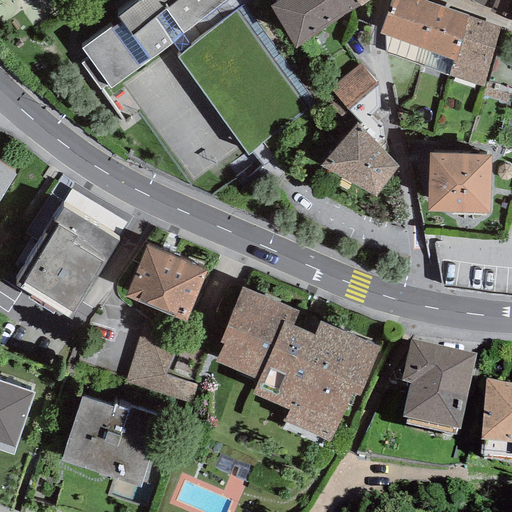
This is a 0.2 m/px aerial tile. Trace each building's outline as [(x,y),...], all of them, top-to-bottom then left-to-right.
[(22,7),(35,25),(67,3),(64,0),(0,0),(0,19),(1,21),(22,7)] [(107,86),(109,89),(234,0),(136,0),(137,1),(116,16),(120,21),(81,48),(88,58),(81,63),(100,90),(107,86)] [(328,25),(309,0),(278,0),(270,6),(295,49),(328,25)] [(309,0),(328,25),(360,7),(354,0),(309,0)] [(469,16),(421,0),(390,0),(379,34),(453,59),(455,59),(469,16)] [(511,0),(495,0),(491,11),(511,19),(511,0)] [(243,8),(176,58),(248,156),(316,106),(243,8)] [(501,27),(469,16),(455,59),(453,59),(448,75),(482,86),(501,27)] [(378,85),(360,64),(322,93),(339,116),(347,110),(356,122),(369,114),(379,107),(378,85)] [(399,167),(380,147),(386,143),(381,125),(369,114),(356,122),(320,166),(375,197),(399,167)] [(491,156),(429,153),(427,211),(489,213),(491,156)] [(0,198),(15,174),(0,164),(0,198)] [(118,241),(63,207),(15,285),(70,318),(118,241)] [(207,270),(146,245),(125,297),(185,322),(207,270)] [(299,311),(242,288),(219,342),(224,344),(216,363),(257,380),(251,394),(288,410),(283,422),(330,442),(351,393),(359,397),(380,348),(320,322),(314,335),(292,326),(299,311)] [(181,331),(145,319),(124,382),(192,405),(199,385),(167,374),(181,331)] [(477,354),(410,340),(401,381),(409,383),(402,417),(406,418),(405,423),(455,434),(456,428),(460,429),(477,354)] [(511,383),(508,383),(486,379),(480,454),(511,456),(511,383)] [(36,395),(0,382),(0,449),(16,455),(36,395)] [(113,409),(81,398),(60,461),(140,488),(164,418),(130,406),(129,409),(114,404),(113,409)]
